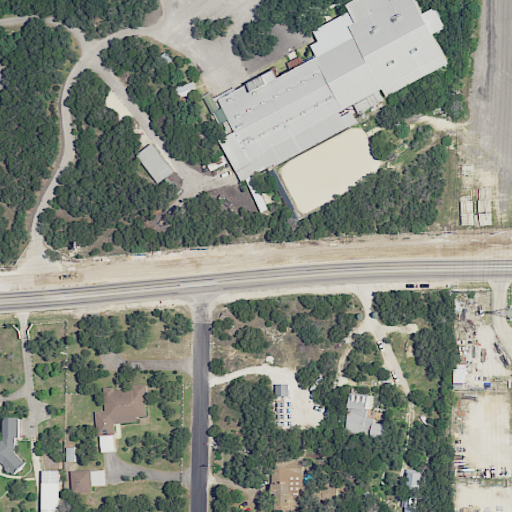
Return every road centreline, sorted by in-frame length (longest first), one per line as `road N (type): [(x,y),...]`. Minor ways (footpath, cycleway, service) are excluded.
road 1 (secondary): [(0,304),(303,278),(511,272)]
road 2 (residential): [(197,511),(200,287)]
